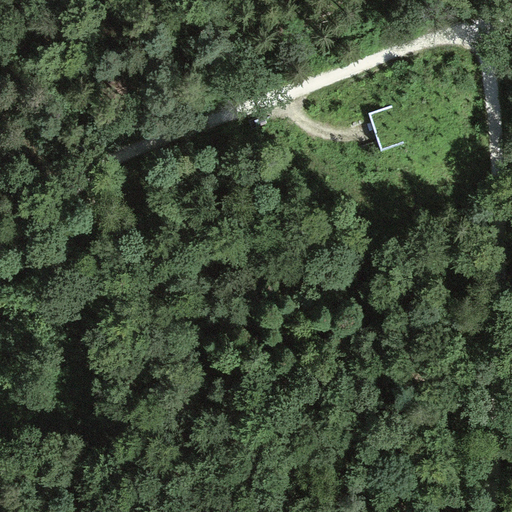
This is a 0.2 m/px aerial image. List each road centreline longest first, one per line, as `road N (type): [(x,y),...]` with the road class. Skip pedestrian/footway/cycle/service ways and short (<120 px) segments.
road 1 (track): [(0,242),(122,152),(511,9)]
road 2 (track): [(489,511),(501,265),(497,121),(482,18)]
